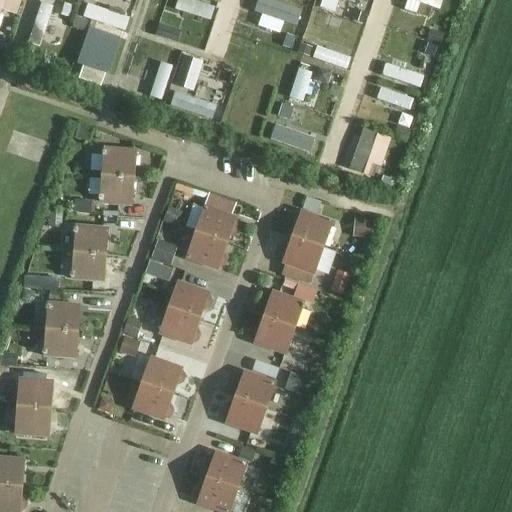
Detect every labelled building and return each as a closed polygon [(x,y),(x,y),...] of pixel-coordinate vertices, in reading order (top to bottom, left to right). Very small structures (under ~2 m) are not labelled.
[(0,0),(0,21),(1,22),(9,0),(22,5),(23,0),(0,0)] [(43,0),(31,32),(43,36),(56,0),(43,0)] [(112,0),(89,0),(87,7),(129,21),(134,7),(112,0)] [(406,0),(402,20),(418,23),(422,0),(406,0)] [(247,38),(250,3),(231,2),(229,37),(247,38)] [(146,65),(155,34),(142,30),(133,61),(146,65)] [(85,34),(73,69),(104,79),(115,44),(85,34)] [(329,63),(302,55),(293,86),(320,94),(329,63)] [(388,56),(386,70),(427,76),(429,62),(388,56)] [(245,70),(262,77),(267,64),(250,58),(245,70)] [(384,79),(381,92),(416,101),(419,88),(384,79)] [(302,96),(302,136),(321,136),(322,96),(302,96)] [(379,156),(388,159),(398,130),(365,119),(351,158),(375,166),(379,156)] [(84,130),(83,150),(98,151),(99,131),(84,130)] [(103,150),(101,177),(133,179),(135,153),(103,150)] [(131,206),(133,179),(101,177),(99,204),(131,206)] [(204,209),(195,234),(225,245),(229,234),(231,235),(236,233),(238,227),(235,222),(233,222),(234,219),(204,209)] [(295,228),(291,239),(321,249),(330,224),(300,213),(300,215),(297,215),(293,217),(291,223),(293,227),(295,228)] [(75,227),(73,254),(105,256),(107,230),(75,227)] [(221,255),(225,245),(195,234),(186,259),(216,270),(217,268),(219,269),(224,266),(226,261),(223,256),(221,255)] [(312,274),(321,249),(291,239),(288,249),(286,248),(281,250),(279,256),(281,261),(283,262),(282,264),(312,274)] [(103,283),(105,256),(73,254),(71,281),(103,283)] [(177,284),(168,309),(198,320),(202,310),(204,310),(209,308),(211,302),(208,298),(206,297),(207,295),(177,284)] [(266,308),(263,319),(293,329),(302,304),(272,293),(271,296),(269,295),(264,297),(262,303),(264,308),(266,308)] [(47,304),(45,331),(77,333),(79,307),(47,304)] [(198,320),(168,309),(159,335),(189,345),(190,343),(192,344),(197,342),(199,336),(197,331),(195,330),(198,320)] [(19,345),(38,344),(38,318),(18,319),(19,345)] [(293,329),(263,319),(259,329),(257,328),(252,331),(250,336),(252,341),(255,342),(254,344),(284,355),(293,329)] [(134,357),(142,337),(126,330),(117,350),(134,357)] [(75,360),(77,333),(45,331),(43,358),(75,360)] [(291,375),(296,362),(283,358),(279,370),(291,375)] [(150,359),(141,385),(171,395),(175,385),(177,386),(182,383),(184,378),(182,373),(180,372),(180,370),(150,359)] [(238,389),(234,399),(265,410),(274,384),(243,374),(243,376),(241,375),(236,377),(234,383),(236,388),(238,389)] [(19,381),(17,408),(49,410),(51,383),(19,381)] [(168,406),(171,395),(141,385),(132,410),(162,421),(163,419),(165,419),(170,417),(172,411),(170,407),(168,406)] [(255,435),(265,410),(234,399),(231,409),(229,408),(224,411),(222,416),(224,421),(226,422),(225,424),(255,435)] [(47,437),(49,410),(17,408),(15,435),(47,437)] [(210,469),(206,479),(236,490),(245,465),(215,454),(214,456),(212,455),(207,458),(205,463),(208,468),(210,469)] [(0,486),(20,488),(22,461),(0,459),(0,486)] [(144,478),(142,511),(150,511),(151,478),(144,478)] [(218,511),(228,511),(236,490),(206,479),(202,490),(200,489),(195,491),(193,497),(195,502),(198,502),(197,504),(218,511)] [(20,498),(20,488),(0,486),(0,511),(21,511),(25,509),(25,502),(22,498),(20,498)]
